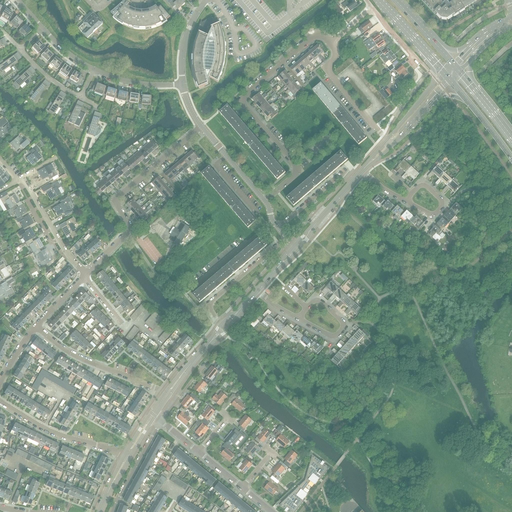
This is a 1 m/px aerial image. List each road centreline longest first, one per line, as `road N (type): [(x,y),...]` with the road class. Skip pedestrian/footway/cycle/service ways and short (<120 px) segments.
road 1 (residential): [(330,44),(312,37),(242,98),(296,167),(265,200)]
road 2 (residential): [(85,275),(128,228),(114,200),(200,125)]
road 3 (residential): [(166,394),(67,351),(36,326)]
road 4 (residential): [(127,455),(56,433),(0,401)]
road 5 (residential): [(420,61),(373,7),(330,44)]
road 6 (residential): [(223,326),(210,302),(286,237)]
road 7 (residential): [(388,142),(328,70),(336,55),(330,44)]
